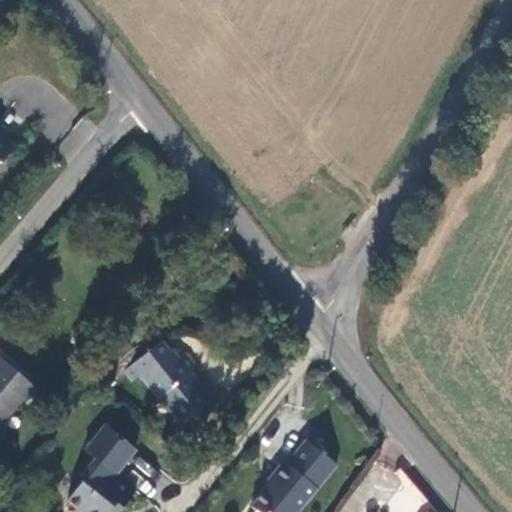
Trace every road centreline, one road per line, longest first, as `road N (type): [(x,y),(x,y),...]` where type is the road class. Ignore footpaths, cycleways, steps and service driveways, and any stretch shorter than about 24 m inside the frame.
road 1 (unclassified): [(323,330),(333,295),(511,8)]
road 2 (tertiary): [(146,103),(323,330)]
road 3 (tertiary): [(323,330),(469,511)]
road 4 (track): [(180,511),(323,330)]
road 5 (unclassified): [(146,103),(0,270)]
road 6 (tertiary): [(60,0),(146,103)]
